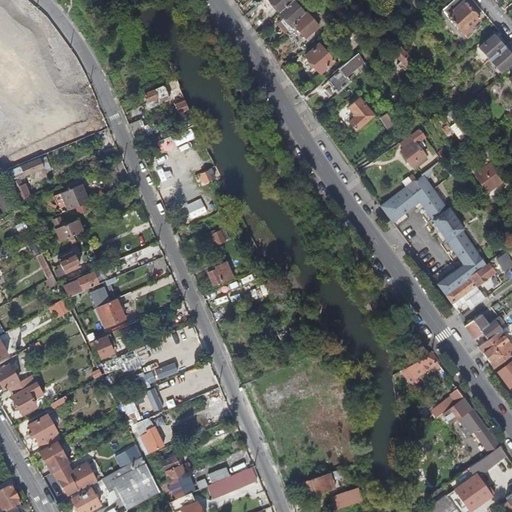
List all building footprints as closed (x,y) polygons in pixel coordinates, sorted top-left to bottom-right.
[(268,0),(280,13),(294,0),(293,0),(268,0)] [(306,14),(294,0),(280,13),(292,26),(294,25),(306,14)] [(480,20),(462,0),(454,0),(443,10),(464,34),(480,20)] [(244,16),(254,31),(265,20),(256,6),(244,16)] [(357,21),(349,11),(334,24),(342,33),(357,21)] [(319,27),(307,12),(306,14),(294,25),(308,43),(321,32),(318,27),(319,27)] [(0,112),(5,113),(6,78),(19,80),(42,129),(88,112),(42,24),(0,22),(0,112)] [(489,61),(504,48),(494,36),(479,49),(489,61)] [(319,44),(306,56),(320,73),(333,61),(319,44)] [(511,62),(511,57),(504,48),(489,61),(500,73),(511,62)] [(417,66),(412,60),(411,61),(400,49),(393,56),(400,63),(395,67),(398,71),(400,70),(403,73),(406,70),(409,74),(417,66)] [(365,63),(358,53),(339,69),(341,72),(329,82),(337,93),(350,82),(346,77),(360,65),(361,67),(365,63)] [(440,90),(434,84),(431,81),(425,88),(433,97),(440,90)] [(165,85),(152,89),(153,91),(144,95),(149,108),(160,103),(158,98),(168,93),(165,85)] [(357,131),(374,116),(360,98),(349,107),(357,116),(350,122),(357,131)] [(477,134),(459,111),(458,109),(456,107),(449,113),(459,125),(466,135),(460,139),(464,145),(477,134)] [(388,114),(381,118),(389,130),(396,126),(388,114)] [(466,135),(459,125),(453,130),(460,139),(466,135)] [(420,130),(403,141),(408,148),(401,153),(412,167),(426,156),(422,151),(427,147),(423,142),(427,138),(420,130)] [(43,167),(39,159),(21,167),(24,176),(43,167)] [(493,164),(477,174),(489,193),(504,183),(493,164)] [(211,180),(208,171),(201,174),(204,183),(211,180)] [(406,187),(380,206),(392,222),(419,202),(463,266),(437,284),(444,294),(485,266),(461,231),(463,229),(448,209),(446,210),(422,175),(414,181),(420,189),(411,195),(406,187)] [(0,178),(0,209),(3,214),(17,206),(1,178),(0,178)] [(20,179),(13,182),(19,195),(26,191),(20,179)] [(42,201),(28,208),(34,222),(48,216),(42,201)] [(67,236),(62,225),(55,229),(59,239),(67,236)] [(213,235),(217,244),(224,241),(220,231),(213,235)] [(38,247),(34,238),(28,240),(32,249),(38,247)] [(151,254),(148,246),(133,253),(136,261),(151,254)] [(511,260),(511,247),(485,266),(444,294),(451,304),(511,260)] [(79,267),(72,252),(58,259),(65,274),(79,267)] [(36,257),(47,279),(53,276),(42,254),(36,257)] [(220,264),(215,266),(216,268),(208,272),(213,284),(220,281),(221,284),(233,278),(231,275),(226,278),(220,264)] [(71,288),(73,295),(76,294),(98,284),(93,273),(78,279),(80,283),(71,288)] [(103,287),(89,292),(94,306),(109,300),(103,287)] [(461,316),(485,299),(479,291),(454,308),(461,316)] [(73,295),(67,298),(71,305),(79,301),(76,294),(73,295)] [(124,319),(115,298),(96,307),(105,328),(124,319)] [(69,308),(64,299),(57,303),(62,312),(69,308)] [(502,331),(506,328),(499,318),(488,325),(481,315),(465,327),(479,346),(500,332),(502,331)] [(274,342),(293,334),(291,329),(278,334),(275,327),(269,329),(274,342)] [(124,334),(122,328),(109,333),(112,340),(124,334)] [(478,347),(493,368),(511,355),(511,348),(500,332),(479,346),(478,347)] [(101,359),(111,354),(108,347),(110,347),(106,336),(93,341),(101,359)] [(416,379),(435,365),(439,371),(443,368),(431,352),(403,373),(414,388),(419,384),(416,379)] [(112,358),(100,364),(105,374),(116,368),(112,358)] [(508,389),(511,386),(511,361),(496,373),(508,389)] [(0,370),(0,384),(3,389),(17,381),(9,366),(0,370)] [(31,375),(8,388),(13,396),(11,397),(22,415),(35,406),(32,400),(42,395),(31,375)] [(442,414),(465,398),(458,389),(451,394),(452,396),(433,410),(437,417),(442,414)] [(67,395),(53,403),(56,407),(68,400),(68,399),(67,395)] [(483,423),(465,398),(442,414),(450,424),(457,419),(463,427),(469,423),(490,453),(500,446),(483,423)] [(47,414),(53,424),(60,419),(55,410),(47,414)] [(42,449),(56,441),(53,435),(57,432),(53,424),(47,414),(28,425),(42,449)] [(158,437),(151,422),(138,428),(146,444),(158,437)] [(42,449),(39,451),(50,473),(52,472),(66,464),(68,463),(56,441),(42,449)] [(485,471),(507,456),(500,446),(490,453),(478,461),(477,462),(468,468),(472,474),(482,467),(485,471)] [(140,457),(136,450),(129,454),(132,461),(140,457)] [(179,466),(174,456),(161,462),(165,472),(179,466)] [(125,503),(156,487),(142,457),(102,479),(108,490),(116,486),(125,503)] [(78,492),(96,482),(85,463),(70,471),(66,464),(52,472),(55,478),(57,477),(67,495),(76,490),(78,492)] [(196,486),(190,473),(170,482),(176,496),(196,486)] [(326,491),(321,475),(310,479),(315,495),(326,491)] [(476,475),(474,476),(454,490),(469,511),(491,496),(476,475)] [(0,492),(0,508),(2,511),(5,511),(13,508),(20,504),(10,486),(0,492)] [(71,499),(77,511),(87,511),(100,505),(90,489),(71,499)] [(467,511),(452,491),(430,506),(433,511),(467,511)] [(196,504),(191,493),(177,499),(182,510),(181,511),(200,511),(198,504),(196,504)]
